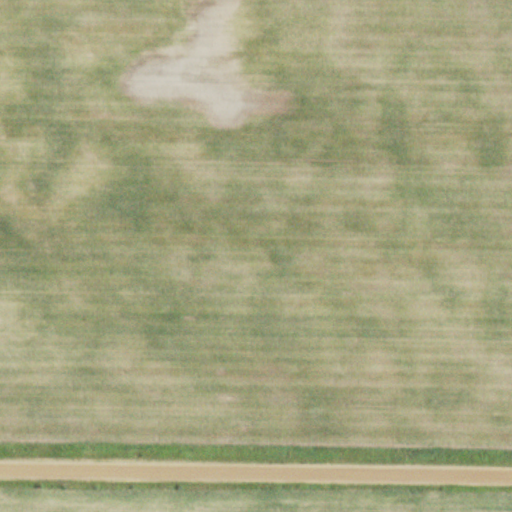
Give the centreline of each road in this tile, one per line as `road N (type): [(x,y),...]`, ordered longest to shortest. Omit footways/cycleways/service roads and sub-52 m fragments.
road 1 (residential): [(511,475),(0,469)]
road 2 (residential): [(401,49),(406,447),(416,475)]
